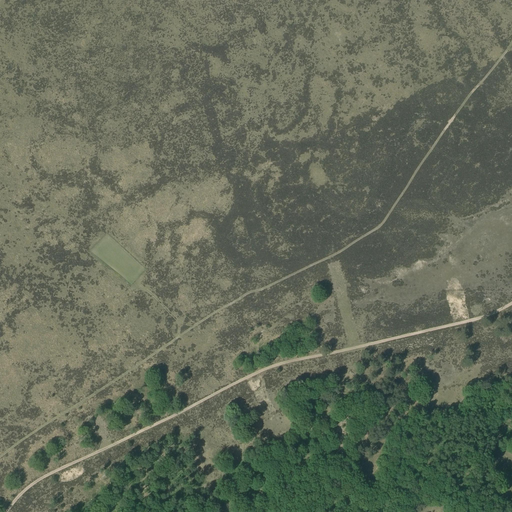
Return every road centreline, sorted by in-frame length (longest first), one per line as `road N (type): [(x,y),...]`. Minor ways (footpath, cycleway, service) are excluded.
road 1 (track): [(511,42),(381,226),(216,312),(0,455)]
road 2 (track): [(5,511),(38,479),(263,369),(511,304)]
